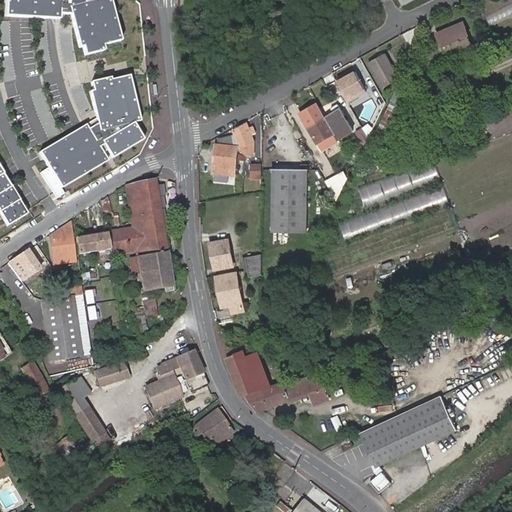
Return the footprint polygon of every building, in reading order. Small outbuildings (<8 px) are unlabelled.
[(10,0),(9,16),(63,19),(64,14),(74,16),(84,46),(87,46),(90,54),(127,44),(114,0),(10,0)] [(446,51),(449,58),(457,56),(474,49),(464,25),(439,35),(442,41),(438,43),(441,53),(446,51)] [(397,73),(387,55),(370,65),(379,80),(386,77),(390,83),(397,73)] [(359,71),(339,82),(351,104),(371,92),(359,71)] [(89,126),(42,153),(65,189),(117,159),(146,140),(137,124),(144,121),(133,73),(96,83),(98,91),(95,92),(101,124),(92,130),(89,126)] [(393,101),(376,135),(390,143),(407,108),(393,101)] [(320,151),(352,133),(340,112),(328,118),(320,102),(299,113),(320,151)] [(246,125),(232,133),(233,135),(236,142),(233,141),(233,147),(236,147),(253,153),(255,140),(251,134),(249,130),(246,125)] [(363,151),(368,141),(363,132),(355,136),(363,151)] [(234,175),(236,151),(236,147),(233,147),(233,141),(218,141),(218,145),(216,145),(213,173),(234,175)] [(429,162),(361,187),(367,204),(436,179),(429,162)] [(0,165),(0,208),(11,227),(30,215),(0,165)] [(306,234),(308,172),(273,170),(271,232),(306,234)] [(344,175),(336,180),(342,190),(347,185),(348,182),(344,175)] [(133,179),(125,185),(134,232),(134,234),(137,247),(142,274),(139,275),(139,280),(154,278),(157,289),(174,287),(155,180),(154,180),(133,179)] [(336,180),(327,185),(333,197),(342,190),(336,180)] [(389,206),(344,222),(349,237),(390,222),(387,213),(391,212),(389,206)] [(107,229),(105,210),(98,211),(100,230),(107,229)] [(71,222),(51,236),(52,254),(73,253),(71,222)] [(134,232),(124,233),(125,241),(128,240),(129,248),(137,247),(134,234),(134,232)] [(108,235),(110,250),(129,248),(128,240),(125,241),(124,233),(108,235)] [(78,255),(110,250),(108,235),(76,239),(78,255)] [(210,243),(215,270),(232,266),(227,240),(210,243)] [(28,249),(8,263),(23,283),(42,269),(28,249)] [(74,260),(73,253),(52,254),(53,261),(74,260)] [(245,258),(247,268),(262,265),(262,255),(245,258)] [(240,273),(216,277),(222,308),(232,306),(233,314),(244,312),(239,284),(243,283),(240,273)] [(154,278),(139,280),(141,292),(157,289),(154,278)] [(73,297),(83,296),(82,288),(70,289),(71,297),(73,297)] [(83,299),(83,296),(73,297),(81,358),(91,356),(83,299)] [(71,297),(42,301),(50,361),(81,358),(73,297),(71,297)] [(132,309),(134,318),(143,316),(144,321),(156,319),(153,300),(142,302),(143,307),(132,309)] [(140,340),(148,338),(144,321),(143,316),(134,318),(140,340)] [(272,385),(264,366),(258,353),(247,356),(244,350),(237,353),(234,348),(227,351),(229,355),(227,356),(243,394),(246,393),(255,413),(261,411),(307,393),(312,405),(321,402),(326,400),(317,377),(305,382),(304,378),(295,382),(294,379),(283,384),(272,385)] [(391,350),(379,354),(383,364),(395,360),(391,350)] [(191,392),(209,385),(195,351),(163,364),(166,372),(171,370),(180,367),(191,392)] [(36,361),(32,363),(39,375),(43,372),(36,361)] [(39,375),(32,363),(21,368),(39,400),(50,394),(39,375)] [(154,407),(182,396),(173,375),(171,370),(166,372),(163,364),(161,365),(161,367),(157,369),(160,376),(156,378),(158,381),(145,386),(154,407)] [(100,384),(122,378),(119,366),(97,371),(100,384)] [(58,390),(74,414),(87,404),(82,397),(90,390),(80,376),(69,383),(58,390)] [(454,432),(438,397),(392,418),(359,434),(374,468),(454,432)] [(87,404),(74,414),(96,447),(101,444),(109,439),(104,431),(87,404)] [(195,426),(192,433),(195,437),(201,433),(203,438),(217,442),(231,434),(216,409),(195,426)] [(70,435),(83,455),(89,451),(76,431),(70,435)] [(59,449),(69,464),(83,455),(70,435),(62,440),(65,445),(59,449)] [(351,448),(347,439),(339,443),(342,452),(351,448)] [(65,467),(69,464),(59,449),(65,445),(62,440),(52,447),(65,467)] [(41,466),(30,473),(41,490),(52,483),(41,466)] [(387,471),(376,480),(383,490),(394,481),(387,471)] [(316,511),(301,499),(290,511),(316,511)]
